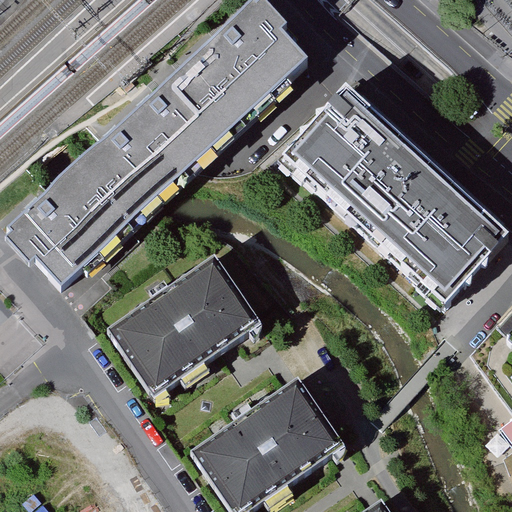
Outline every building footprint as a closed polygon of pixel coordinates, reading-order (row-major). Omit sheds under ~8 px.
[(309,79),(250,17),(3,235),(61,301),(309,79)] [(343,86),(278,157),(287,165),(445,312),(507,240),(343,86)] [(110,334),(156,402),(256,334),(210,266),(110,334)] [(511,511),(511,313),(511,314),(470,357),(511,414),(511,511)] [(292,387),(191,456),(229,511),(243,511),(335,449),(292,387)]
